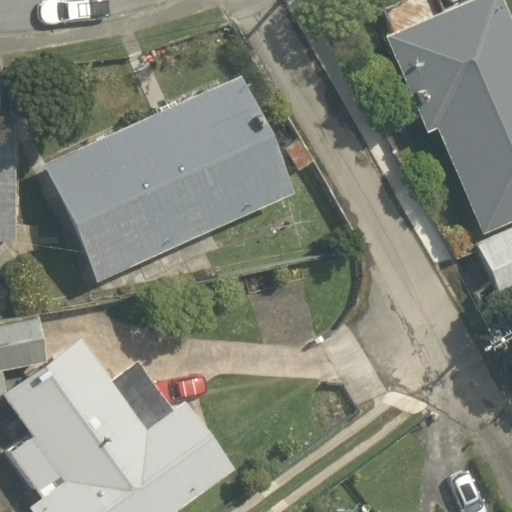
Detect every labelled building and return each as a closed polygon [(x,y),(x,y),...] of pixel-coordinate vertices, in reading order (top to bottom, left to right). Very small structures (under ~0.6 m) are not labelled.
[(511,214),(511,55),(488,0),(447,0),(369,34),(411,131),(421,127),(468,234),(511,214)] [(81,280),(275,191),(221,73),(162,100),(161,98),(143,106),(145,108),(27,162),(81,280)] [(511,285),(511,222),(465,244),(489,296),(511,285)] [(0,368),(25,364),(35,356),(26,314),(0,319),(0,368)] [(400,398),(353,324),(317,347),(364,421),(400,398)] [(0,383),(0,410),(19,436),(0,450),(0,458),(29,496),(13,507),(16,511),(154,511),(217,464),(166,400),(155,408),(121,360),(95,377),(64,334),(35,356),(25,364),(0,383)]
